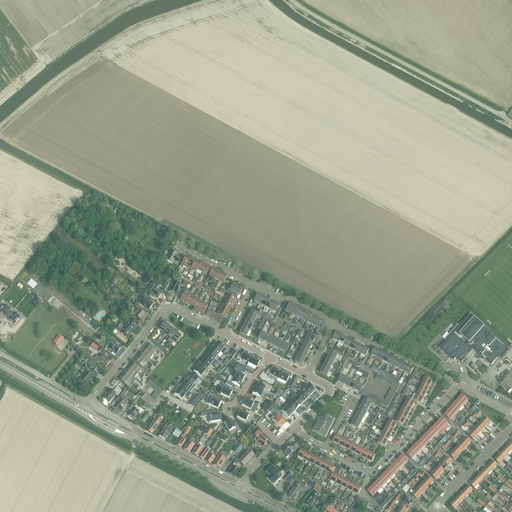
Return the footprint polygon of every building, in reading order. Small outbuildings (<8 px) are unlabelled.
[(174,261),(177,263),(180,257),(177,255),(178,254),(171,250),(166,260),(173,263),(174,261)] [(181,265),(186,267),(190,259),(185,257),(181,265)] [(190,259),(186,267),(191,270),(195,262),(190,259)] [(197,270),(202,272),(206,264),(201,261),(200,264),(197,270)] [(195,262),(191,270),(196,272),(197,270),(200,264),(195,262)] [(206,264),(202,272),(200,275),(202,276),(204,273),(207,275),(211,266),(206,264)] [(209,276),(214,278),(218,270),(213,267),(209,276)] [(218,270),(214,278),(218,281),(223,272),(218,270)] [(223,272),(218,281),(223,283),(226,278),(228,275),(223,272)] [(157,284),(153,281),(151,284),(153,286),(149,291),(153,294),(157,298),(162,293),(156,288),(159,285),(157,284)] [(181,284),(176,282),(174,281),(169,291),(176,294),(181,284)] [(243,289),(234,284),(233,284),(230,289),(230,290),(228,289),(227,292),(233,295),(236,297),(238,294),(240,295),(243,289)] [(180,299),(185,302),(189,293),(184,291),(180,299)] [(146,308),(148,310),(153,304),(148,300),(150,297),(145,293),(143,295),(144,297),(139,302),(146,308)] [(189,293),(185,302),(190,304),(194,296),(189,293)] [(253,295),(249,302),(254,305),(255,302),(259,304),(263,297),(257,294),(256,296),(253,295)] [(229,295),(226,300),(234,304),(237,299),(232,297),(229,295)] [(190,304),(194,307),(198,301),(199,298),(194,296),(190,304)] [(263,297),(259,304),(264,307),(268,300),(263,297)] [(224,305),(230,308),(232,309),(234,304),(226,300),(224,305)] [(268,300),(264,307),(270,310),(274,302),(268,300)] [(194,307),(193,309),(198,311),(202,303),(198,301),(194,307)] [(274,302),(270,310),(275,313),(277,309),(279,305),(274,302)] [(202,303),(198,311),(203,314),(207,306),(202,303)] [(147,316),(143,313),(142,312),(144,310),(137,304),(135,307),(138,309),(134,314),(138,317),(137,318),(142,321),(147,316)] [(221,304),(219,309),(227,313),(230,308),(224,305),(221,304)] [(285,311),(291,314),(294,306),(289,304),(287,307),(285,311)] [(4,305),(0,310),(0,314),(4,318),(5,317),(7,318),(14,309),(12,308),(10,310),(4,305)] [(294,306),(291,314),(296,316),(300,309),(294,306)] [(14,309),(7,318),(9,320),(8,321),(14,325),(20,318),(14,313),(16,311),(14,309)] [(219,309),(216,314),(218,315),(221,316),(224,318),(225,318),(227,313),(219,309)] [(300,309),(296,316),(301,319),(305,312),(300,309)] [(251,311),(248,317),(255,320),(258,315),(251,311)] [(305,312),(301,319),(307,322),(310,315),(305,312)] [(445,341),(439,348),(449,357),(454,361),(456,359),(460,363),(461,362),(473,349),(491,365),(498,358),(500,360),(510,349),(491,332),(470,314),(457,328),(456,327),(444,340),(445,341)] [(310,315),(307,322),(312,325),(316,318),(310,315)] [(248,317),(245,322),(252,326),(255,320),(248,317)] [(138,326),(134,322),(128,318),(128,319),(124,324),(124,325),(122,327),(123,327),(120,330),(119,330),(121,332),(126,336),(128,337),(127,336),(130,334),(131,334),(130,334),(132,331),(133,332),(135,329),(137,326),(138,326)] [(316,318),(312,325),(317,328),(318,326),(319,324),(321,321),(321,320),(316,318)] [(159,329),(163,333),(169,326),(164,322),(159,329)] [(245,322),(242,327),(249,331),(252,326),(245,322)] [(169,326),(163,333),(160,336),(163,338),(165,335),(167,336),(173,329),(169,326)] [(246,337),(249,331),(242,327),(239,333),(246,337)] [(173,329),(167,336),(170,338),(168,341),(169,342),(177,333),(173,329)] [(258,338),(263,341),(267,334),(261,332),(258,338)] [(177,333),(169,342),(171,344),(173,341),(176,343),(181,337),(177,333)] [(332,339),(338,342),(341,335),(336,333),(333,338),(332,339)] [(267,334),(263,341),(269,344),(273,337),(267,334)] [(308,334),(305,340),(312,343),(315,338),(308,334)] [(56,339),(53,342),(56,344),(58,341),(60,343),(63,339),(62,338),(59,335),(56,339)] [(341,335),(338,342),(343,345),(347,338),(341,335)] [(273,337),(269,344),(275,347),(278,340),(273,337)] [(347,338),(343,345),(349,348),(353,341),(347,338)] [(113,351),(116,353),(121,347),(114,340),(111,343),(110,343),(105,349),(110,353),(112,351),(113,351)] [(278,340),(275,347),(280,350),(284,343),(278,340)] [(305,340),(303,345),(309,349),(312,343),(305,340)] [(353,341),(349,348),(354,351),(358,344),(353,341)] [(214,346),(213,346),(221,352),(224,348),(223,347),(224,346),(222,344),(221,345),(217,342),(214,346)] [(144,347),(153,355),(156,350),(147,343),(144,347)] [(284,343),(280,350),(286,353),(289,346),(284,343)] [(358,344),(354,351),(360,354),(364,347),(358,344)] [(303,345),(300,351),(307,354),(309,349),(303,345)] [(213,346),(210,351),(217,356),(221,352),(213,346)] [(141,352),(149,359),(153,355),(144,347),(141,352)] [(364,347),(360,354),(366,357),(369,350),(364,347)] [(375,348),(371,355),(377,358),(380,351),(375,348)] [(331,350),(328,356),(335,360),(338,354),(331,350)] [(210,351),(207,355),(214,361),(217,356),(210,351)] [(300,351),(297,356),(304,360),(307,354),(300,351)] [(380,351),(377,358),(382,361),(386,354),(380,351)] [(137,356),(146,363),(149,359),(141,352),(137,356)] [(239,354),(236,359),(239,361),(240,358),(248,363),(252,356),(243,352),(241,355),(239,354)] [(98,362),(99,361),(106,366),(110,361),(102,354),(100,357),(96,354),(93,358),(98,362)] [(386,354),(382,361),(388,363),(391,357),(386,354)] [(207,355),(204,359),(211,366),(211,365),(214,361),(207,355)] [(142,367),(146,363),(137,356),(134,360),(142,367)] [(252,356),(248,363),(256,367),(257,367),(260,360),(252,356)] [(301,365),(304,360),(297,356),(294,362),(295,363),(301,365)] [(328,356),(326,362),(333,365),(335,360),(328,356)] [(391,357),(388,363),(393,366),(397,359),(391,357)] [(200,363),(209,371),(209,370),(208,369),(211,366),(204,359),(200,363)] [(397,359),(393,366),(399,369),(402,362),(397,359)] [(129,366),(138,373),(141,369),(132,362),(129,366)] [(326,362),(323,367),(330,371),(333,365),(326,362)] [(402,362),(399,369),(404,372),(408,365),(402,362)] [(200,363),(197,367),(206,375),(209,371),(200,363)] [(408,365),(404,372),(410,375),(414,368),(408,365)] [(126,370),(134,377),(138,373),(129,366),(126,370)] [(197,368),(193,372),(201,378),(204,374),(205,375),(206,375),(197,367),(196,367),(197,368)] [(267,370),(266,374),(268,375),(269,376),(277,380),(278,378),(281,371),(273,367),(272,367),(271,370),(268,368),(267,370)] [(327,376),(330,371),(323,367),(320,373),(321,373),(327,376)] [(94,380),(96,378),(94,377),(96,374),(92,370),(90,373),(87,371),(80,379),(86,384),(91,378),(94,380)] [(122,374),(131,381),(134,377),(126,370),(122,374)] [(235,371),(232,377),(242,382),(242,381),(245,377),(240,374),(235,371)] [(277,380),(276,381),(285,385),(285,384),(288,386),(290,381),(288,379),(290,376),(289,376),(281,371),(278,378),(277,380)] [(192,373),(188,378),(197,385),(196,384),(199,379),(192,373)] [(127,386),(131,381),(122,374),(119,379),(122,381),(127,386)] [(338,382),(343,385),(347,378),(341,375),(338,382)] [(233,377),(230,383),(233,384),(239,387),(239,386),(241,383),(241,382),(242,382),(232,377),(233,377)] [(188,378),(185,382),(193,389),(197,385),(188,378)] [(347,378),(343,385),(349,387),(352,381),(347,378)] [(425,378),(422,384),(429,387),(432,382),(425,378)] [(352,381),(349,387),(355,390),(358,383),(352,381)] [(181,386),(188,392),(190,393),(193,389),(185,382),(181,386)] [(255,388),(255,389),(257,390),(265,394),(267,389),(269,390),(271,387),(267,384),(265,383),(263,386),(261,385),(257,383),(257,384),(255,388)] [(358,383),(355,390),(360,393),(364,386),(358,383)] [(391,388),(390,391),(395,393),(399,386),(396,384),(394,383),(391,388)] [(422,384),(420,389),(426,393),(429,387),(422,384)] [(308,385),(305,389),(311,395),(314,391),(315,391),(314,390),(315,390),(313,388),(312,388),(308,385)] [(128,388),(126,386),(114,400),(117,402),(113,406),(120,411),(126,404),(120,399),(123,395),(124,396),(125,395),(128,391),(127,390),(128,388)] [(181,386),(178,390),(185,396),(188,392),(181,386)] [(110,389),(103,398),(108,402),(115,394),(115,395),(117,396),(120,393),(122,391),(117,387),(113,392),(110,389)] [(223,388),(220,394),(229,398),(229,399),(232,392),(231,392),(228,390),(225,389),(223,388)] [(304,388),(300,392),(307,399),(311,395),(305,389),(304,388)] [(252,394),(256,396),(255,399),(256,400),(261,402),(265,394),(257,390),(255,389),(252,394)] [(420,389),(417,395),(423,398),(426,393),(420,389)] [(178,390),(174,395),(176,396),(179,398),(181,400),(185,396),(178,390),(177,390),(178,390)] [(296,395),(296,396),(297,397),(297,396),(303,403),(307,399),(300,392),(296,395)] [(414,400),(418,402),(420,404),(423,398),(417,395),(414,400)] [(297,397),(293,400),(299,406),(303,403),(297,396),(297,397)] [(457,401),(463,406),(467,401),(461,396),(457,401)] [(210,397),(207,404),(209,405),(217,409),(221,403),(220,402),(214,399),(210,397)] [(366,398),(363,403),(369,407),(372,401),(370,400),(367,399),(366,398)] [(385,401),(382,406),(384,407),(387,409),(391,401),(386,398),(385,401)] [(245,399),(242,405),(242,406),(242,405),(250,410),(254,412),(258,406),(259,403),(256,401),(253,399),(252,402),(249,401),(245,399)] [(292,399),(288,403),(289,404),(290,404),(296,410),(299,406),(293,400),(292,399)] [(407,399),(404,405),(411,408),(414,403),(407,399)] [(453,406),(459,411),(463,406),(457,401),(453,406)] [(131,411),(128,415),(133,419),(134,417),(136,419),(137,419),(140,416),(140,415),(138,413),(139,412),(134,408),(136,405),(134,403),(129,409),(131,411)] [(363,403),(360,409),(367,412),(369,407),(363,403)] [(286,408),(292,414),(296,410),(290,404),(289,404),(286,408)] [(404,405),(402,410),(408,414),(411,408),(404,405)] [(469,411),(469,412),(471,414),(478,408),(475,405),(469,411)] [(284,406),(280,410),(283,413),(288,418),(292,414),(286,408),(284,406)] [(448,411),(454,416),(459,411),(453,406),(448,411)] [(360,409),(357,414),(364,418),(367,412),(360,409)] [(402,410),(399,416),(405,419),(408,414),(402,410)] [(240,411),(237,418),(245,422),(249,416),(253,418),(254,415),(249,412),(248,411),(247,414),(245,413),(240,411)] [(444,416),(450,421),(454,416),(448,411),(444,416)] [(212,415),(208,416),(209,423),(221,421),(220,414),(219,414),(212,415)] [(357,414),(354,420),(361,423),(364,418),(357,414)] [(150,426),(147,430),(152,433),(162,420),(157,416),(155,415),(153,418),(154,420),(152,422),(152,423),(151,424),(149,423),(148,425),(150,426)] [(281,428),(285,423),(277,415),(272,420),(276,423),(275,424),(277,426),(278,425),(281,428)] [(325,436),(334,419),(326,415),(324,419),(320,417),(319,419),(318,418),(317,422),(313,430),(325,436)] [(399,416),(396,422),(403,425),(405,419),(399,416)] [(485,418),(481,423),(485,427),(489,422),(488,421),(485,418)] [(441,419),(437,423),(443,429),(445,431),(449,426),(447,424),(441,419)] [(231,420),(224,423),(230,434),(236,430),(237,433),(240,431),(237,426),(237,425),(234,427),(231,421),(231,420)] [(358,429),(361,423),(354,420),(351,425),(354,427),(358,429)] [(390,421),(387,426),(393,430),(396,424),(390,421)] [(437,423),(433,428),(438,433),(440,431),(442,434),(445,431),(443,429),(437,423)] [(476,427),(481,431),(485,427),(481,423),(476,427)] [(163,430),(159,436),(165,440),(171,431),(172,429),(168,426),(167,428),(165,426),(164,427),(162,429),(163,430)] [(387,426),(384,432),(391,435),(393,430),(387,426)] [(472,431),(477,436),(481,431),(476,427),(472,431)] [(208,429),(204,433),(209,436),(213,431),(212,431),(213,430),(209,428),(208,429)] [(428,432),(434,437),(438,433),(433,428),(428,432)] [(178,438),(181,432),(176,429),(173,433),(173,434),(178,438)] [(267,443),(265,442),(267,440),(258,431),(254,435),(256,438),(254,440),(256,442),(255,444),(255,445),(257,447),(258,447),(260,446),(262,448),(265,445),(267,443)] [(473,440),(477,436),(472,431),(468,436),(473,440)] [(384,432),(381,437),(388,441),(391,435),(384,432)] [(424,437),(429,442),(434,437),(428,432),(424,437)] [(175,445),(180,448),(181,447),(185,441),(183,439),(184,438),(181,436),(175,445)] [(337,436),(333,442),(339,445),(342,439),(337,436)] [(385,446),(388,441),(381,437),(378,443),(381,444),(385,446)] [(420,441),(425,446),(429,442),(424,437),(420,441)] [(466,438),(462,442),(466,447),(471,442),(466,438)] [(342,439),(339,445),(344,448),(348,441),(342,439)] [(216,440),(210,448),(213,450),(217,444),(219,442),(216,440)] [(184,449),(184,450),(186,451),(189,452),(195,443),(192,441),(190,443),(188,441),(184,449)] [(348,441),(344,448),(350,451),(353,444),(348,441)] [(415,445),(421,451),(425,446),(420,441),(415,445)] [(294,453),(299,448),(294,442),(289,447),(288,445),(285,447),(283,450),(288,456),(289,457),(293,452),(294,453)] [(458,447),(462,451),(466,447),(462,442),(458,447)] [(199,443),(192,453),(194,454),(194,455),(196,456),(197,457),(198,456),(202,450),(199,447),(201,444),(199,443)] [(238,444),(233,450),(234,451),(238,454),(243,448),(238,444)] [(353,444),(350,451),(355,454),(359,447),(353,444)] [(411,450),(416,455),(421,451),(415,445),(411,450)] [(205,447),(198,456),(203,460),(207,455),(210,451),(205,447)] [(359,447),(355,454),(361,457),(364,450),(359,447)] [(453,451),(458,455),(462,451),(458,447),(454,451),(453,451)] [(254,455),(255,455),(249,449),(238,461),(240,463),(244,466),(254,455)] [(448,454),(449,455),(449,456),(454,460),(458,455),(453,451),(454,451),(452,449),(448,454)] [(298,457),(304,460),(307,453),(302,450),(298,457)] [(364,450),(361,457),(366,459),(370,453),(364,450)] [(412,460),(416,455),(411,450),(406,455),(412,460)] [(208,456),(205,460),(210,464),(214,460),(215,457),(214,457),(216,454),(212,451),(210,454),(208,456)] [(504,451),(499,455),(503,459),(508,455),(504,451)] [(307,453),(304,460),(309,462),(313,456),(307,453)] [(370,453),(366,459),(372,462),(375,456),(370,453)] [(215,461),(213,465),(219,469),(225,459),(219,455),(215,461)] [(499,455),(494,460),(498,464),(503,459),(499,455)] [(313,456),(309,462),(315,465),(318,459),(313,456)] [(398,460),(403,466),(408,461),(402,456),(398,460)] [(441,460),(448,467),(452,462),(447,458),(445,460),(443,458),(441,460)] [(229,473),(231,475),(231,474),(234,476),(240,468),(238,466),(240,463),(238,461),(236,459),(233,463),(234,464),(228,472),(229,473)] [(318,459),(315,465),(320,468),(324,462),(318,459)] [(394,465),(399,470),(403,466),(398,460),(394,465)] [(439,462),(437,465),(439,467),(444,471),(448,467),(441,460),(439,462)] [(324,462),(320,468),(326,471),(329,464),(324,462)] [(493,462),(488,466),(492,470),(497,466),(493,462)] [(329,464),(326,471),(331,474),(335,467),(329,464)] [(389,469),(395,475),(399,470),(394,465),(389,469)] [(293,478),(291,476),(292,475),(289,472),(286,475),(282,471),(280,474),(272,466),(266,472),(269,475),(272,477),(269,480),(274,484),(281,477),(286,481),(286,480),(289,483),(293,478)] [(488,466),(484,471),(488,475),(492,470),(488,466)] [(435,471),(440,475),(444,471),(439,467),(435,471)] [(385,474),(390,479),(395,475),(389,469),(385,474)] [(435,480),(440,475),(435,471),(431,475),(435,480)] [(484,471),(479,476),(483,480),(488,475),(484,471)] [(330,481),(336,483),(339,477),(334,474),(330,481)] [(380,478),(386,483),(390,479),(385,474),(380,478)] [(479,476),(475,480),(479,484),(483,480),(479,476)] [(339,477),(336,483),(341,486),(345,480),(339,477)] [(376,482),(382,488),(386,483),(380,478),(376,482)] [(428,478),(424,482),(429,486),(433,482),(428,478)] [(345,480),(341,486),(347,489),(350,482),(345,480)] [(474,489),(479,484),(475,480),(470,485),(474,489)] [(295,500),(302,490),(300,489),(302,486),(296,482),(293,486),(294,487),(288,495),(295,500)] [(350,482),(347,489),(352,492),(356,485),(350,482)] [(376,482),(372,487),(377,492),(380,495),(384,491),(381,488),(382,488),(376,482)] [(420,486),(425,491),(429,486),(424,482),(420,486)] [(406,490),(411,485),(408,483),(404,488),(402,490),(406,493),(408,491),(406,490)] [(356,485),(352,492),(358,495),(362,488),(356,485)] [(416,491),(421,495),(425,491),(420,486),(416,491)] [(488,489),(495,494),(497,491),(490,486),(488,489)] [(372,487),(367,491),(372,496),(375,499),(380,495),(377,492),(372,487)] [(468,487),(464,491),(468,495),(472,490),(468,487)] [(312,509),(319,499),(317,497),(319,495),(314,491),(311,495),(312,495),(311,497),(306,504),(312,509)] [(416,499),(421,495),(416,491),(412,495),(416,499)] [(464,491),(459,496),(463,500),(466,503),(471,498),(468,495),(464,491)] [(496,495),(498,497),(502,500),(503,499),(504,497),(498,492),(496,495)] [(405,501),(403,503),(404,504),(409,508),(410,509),(412,506),(411,505),(413,503),(412,502),(413,501),(406,496),(405,497),(403,500),(405,501)] [(459,496),(455,501),(459,505),(463,500),(459,496)] [(477,502),(484,507),(486,504),(480,499),(477,502)] [(454,509),(459,505),(455,501),(450,505),(454,509)]
